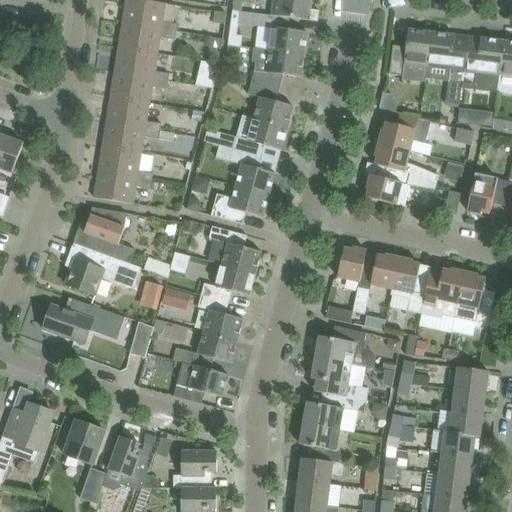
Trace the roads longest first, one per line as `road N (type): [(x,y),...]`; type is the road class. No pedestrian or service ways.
road 1 (residential): [(257,433),(133,400),(0,351)]
road 2 (residential): [(257,433),(261,389),(310,211)]
road 3 (residential): [(310,211),(355,0)]
road 4 (residential): [(0,319),(61,154),(66,116)]
road 5 (residential): [(511,256),(310,211)]
